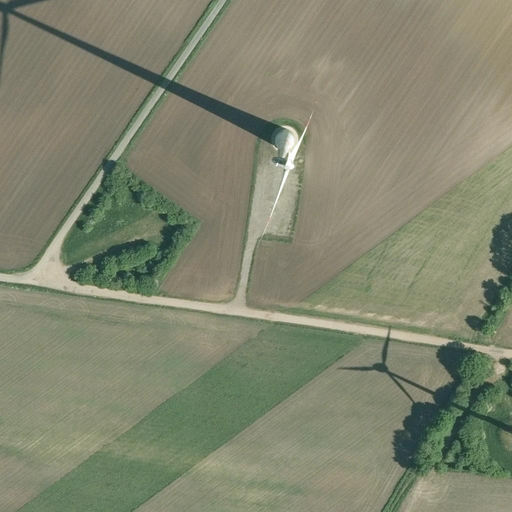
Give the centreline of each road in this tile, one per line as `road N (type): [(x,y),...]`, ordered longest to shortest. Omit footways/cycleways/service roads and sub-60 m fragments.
road 1 (unclassified): [(219,0),(29,276)]
road 2 (track): [(216,303),(236,289),(246,264),(269,157)]
road 3 (track): [(29,276),(147,239)]
